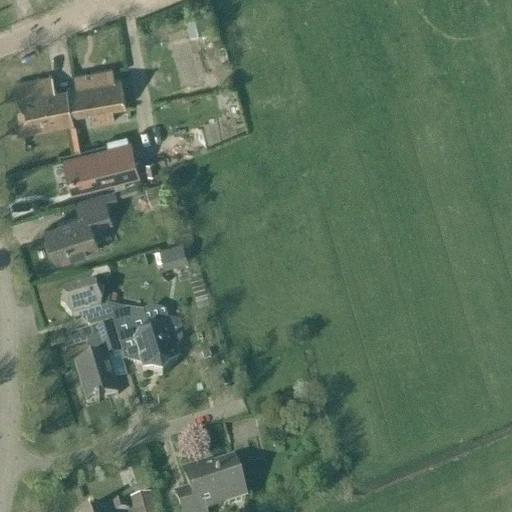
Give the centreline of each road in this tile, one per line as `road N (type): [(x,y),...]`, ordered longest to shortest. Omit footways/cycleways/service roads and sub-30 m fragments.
road 1 (unclassified): [(7,454),(58,464),(241,406)]
road 2 (unclassified): [(9,423),(0,269)]
road 3 (unclassified): [(0,46),(119,0)]
